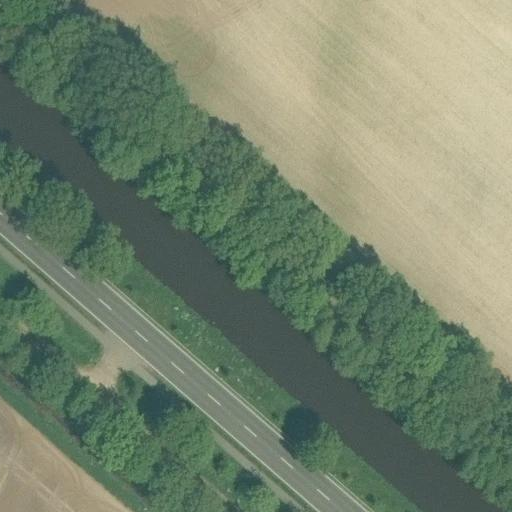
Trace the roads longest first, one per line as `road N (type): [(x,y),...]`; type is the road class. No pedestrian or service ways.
road 1 (primary): [(0,218),(338,511)]
road 2 (track): [(225,511),(0,314)]
